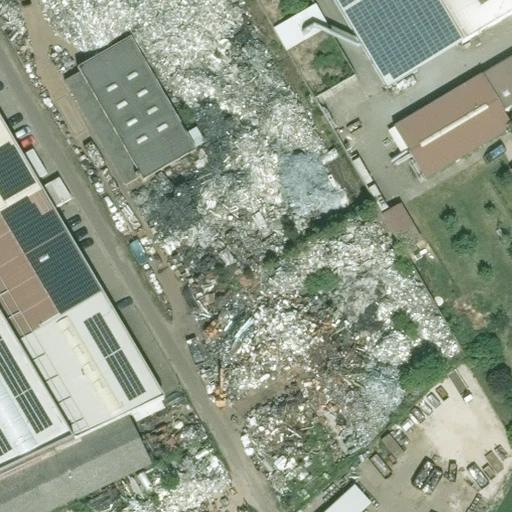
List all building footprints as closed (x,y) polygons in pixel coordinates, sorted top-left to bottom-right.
[(311,0),(255,0),(286,52),(327,28),(311,0)] [(511,0),(326,0),(386,100),(511,25),(511,0)] [(194,160),(128,46),(74,77),(141,191),(194,160)] [(511,62),(392,133),(423,185),(509,135),(499,119),(511,111),(511,62)] [(0,476),(130,414),(162,397),(0,118),(0,476)] [(401,205),(380,214),(398,253),(419,243),(401,205)] [(0,511),(57,511),(155,466),(130,414),(0,476),(0,511)] [(322,511),(359,511),(368,504),(350,486),(322,511)]
